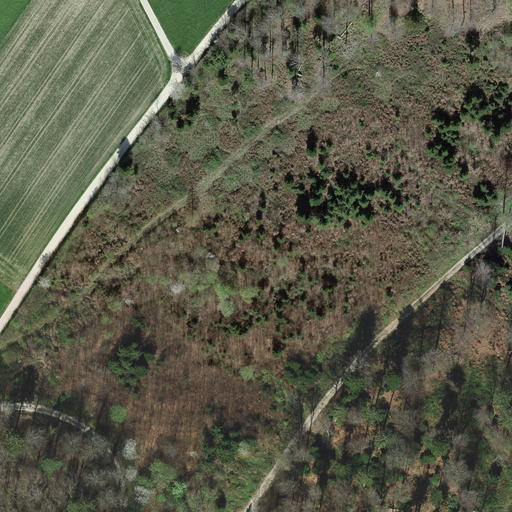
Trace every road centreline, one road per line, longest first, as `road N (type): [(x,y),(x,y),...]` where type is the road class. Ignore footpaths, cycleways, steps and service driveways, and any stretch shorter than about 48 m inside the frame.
road 1 (track): [(243,0),(0,321)]
road 2 (track): [(247,511),(355,363),(511,220)]
road 3 (track): [(0,405),(59,412),(85,426),(114,466),(123,511)]
